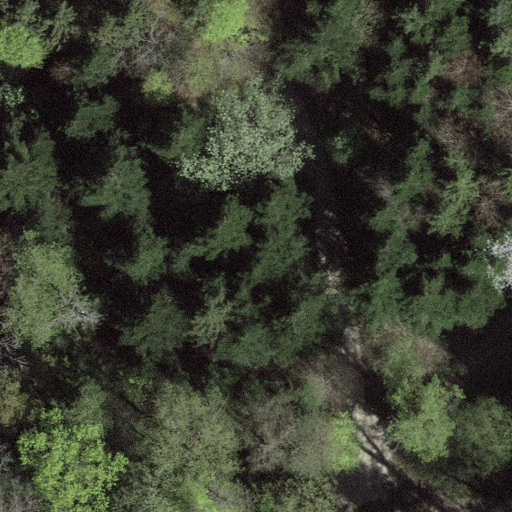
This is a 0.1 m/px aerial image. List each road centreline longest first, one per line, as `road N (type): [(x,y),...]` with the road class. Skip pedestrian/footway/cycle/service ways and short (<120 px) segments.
road 1 (track): [(507,511),(370,473),(310,127),(248,0)]
road 2 (track): [(511,334),(330,511)]
